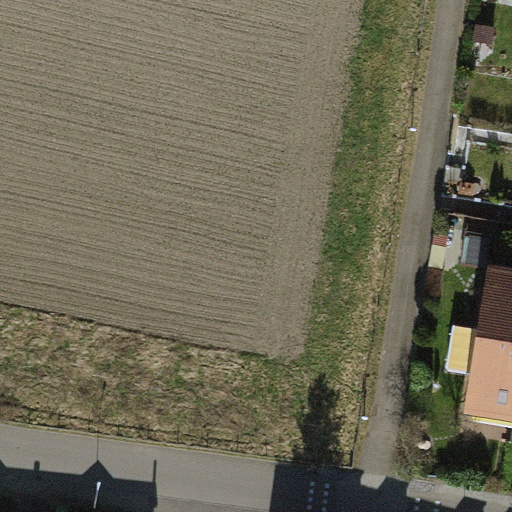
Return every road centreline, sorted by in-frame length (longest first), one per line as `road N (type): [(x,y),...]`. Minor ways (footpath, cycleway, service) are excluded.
road 1 (track): [(457,0),(379,502)]
road 2 (residential): [(0,450),(421,511)]
